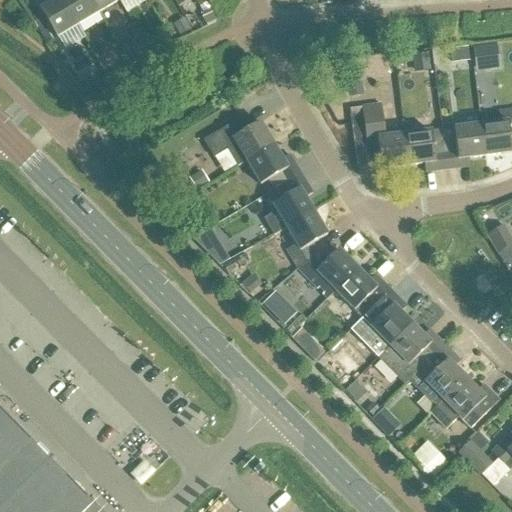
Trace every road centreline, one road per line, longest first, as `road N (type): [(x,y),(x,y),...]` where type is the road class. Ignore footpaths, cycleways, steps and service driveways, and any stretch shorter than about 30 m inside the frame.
road 1 (tertiary): [(267,410),(0,137)]
road 2 (residential): [(370,228),(284,88),(253,0)]
road 3 (residential): [(511,372),(370,228)]
road 4 (residential): [(370,228),(397,215),(480,205),(511,189)]
road 5 (residential): [(163,511),(267,410)]
road 6 (tertiary): [(368,511),(267,410)]
